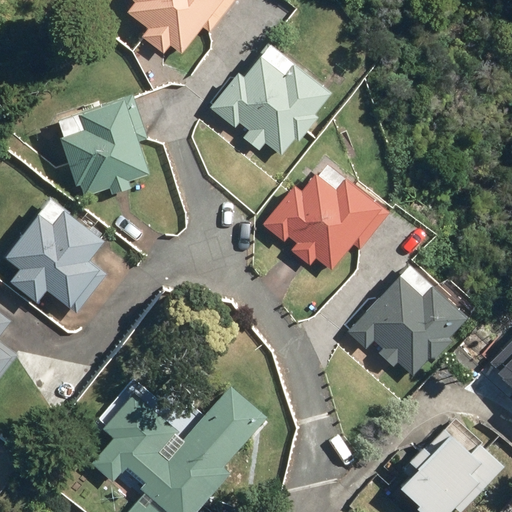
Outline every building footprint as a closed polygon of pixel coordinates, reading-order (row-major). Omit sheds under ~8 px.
[(211,31),(235,0),(128,0),(120,11),(144,29),(138,37),(161,54),(167,46),(179,55),(202,24),(211,31)] [(235,72),(207,107),(244,135),(241,138),(258,151),(263,143),(280,156),(292,140),(296,143),(315,118),(312,115),(329,93),(265,44),(240,76),(235,72)] [(132,93),(52,120),(79,198),(108,188),(110,194),(131,187),(129,181),(149,174),(138,143),(148,140),(132,93)] [(293,184),(261,226),(290,247),(288,250),(308,265),(314,258),(330,271),(351,244),(357,249),(385,212),(321,163),(300,190),(293,184)] [(16,268),(5,282),(33,304),(43,291),(75,315),(106,275),(87,260),(102,241),(47,199),(2,257),(16,268)] [(406,263),(346,332),(365,348),(372,340),(381,349),(376,354),(391,367),(396,361),(413,376),(426,361),(429,363),(449,340),(446,338),(466,315),(406,263)] [(0,377),(17,355),(0,341),(0,330),(8,320),(0,313),(0,377)] [(511,334),(483,366),(511,392),(511,334)] [(128,511),(196,511),(231,471),(223,464),(263,415),(225,384),(183,435),(131,393),(100,429),(111,438),(89,464),(112,483),(121,472),(145,492),(128,511)] [(456,511),(458,511),(501,466),(479,446),(482,442),(454,416),(422,450),(418,446),(398,468),(405,475),(394,486),(415,505),(411,509),(415,511),(446,511),(451,507),(456,511)]
